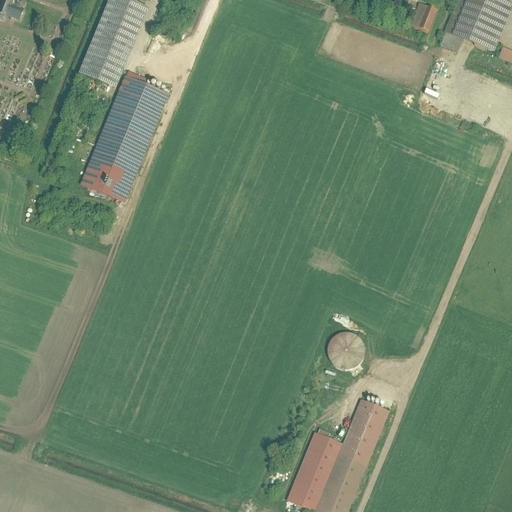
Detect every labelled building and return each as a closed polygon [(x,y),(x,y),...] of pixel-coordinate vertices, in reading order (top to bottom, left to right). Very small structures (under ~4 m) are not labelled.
[(13,3),(4,0),(1,0),(0,3),(0,14),(20,22),(24,12),(11,7),(13,3)] [(148,10),(124,0),(109,0),(79,75),(116,91),(148,10)] [(494,54),(511,8),(511,6),(496,0),(458,0),(445,34),(494,54)] [(438,11),(419,4),(410,27),(429,34),(438,11)] [(511,51),(502,48),(498,59),(511,64),(511,51)] [(167,96),(124,78),(81,184),(124,201),(167,96)] [(347,336),(343,334),(337,333),(330,334),(327,335),(323,339),(319,346),(318,353),(322,361),(326,366),(333,368),(339,368),(345,366),(347,365),(351,360),(354,354),(354,348),(351,341),(347,336)] [(336,511),(378,410),(351,399),(333,443),(304,432),(276,499),(307,511),(336,511)]
